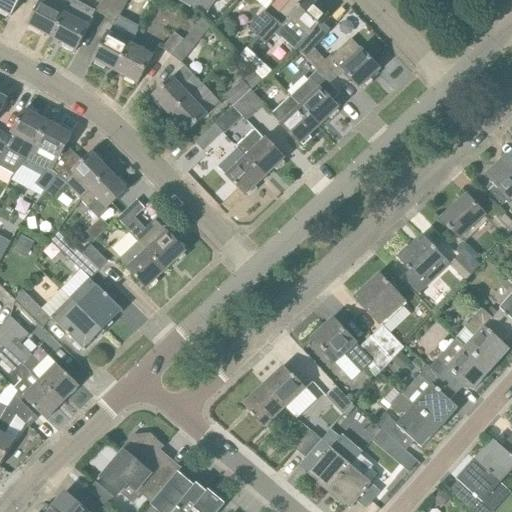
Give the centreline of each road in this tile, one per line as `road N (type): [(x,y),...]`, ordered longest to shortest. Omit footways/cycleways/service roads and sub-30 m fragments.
road 1 (residential): [(188,425),(511,100)]
road 2 (residential): [(252,274),(181,194),(74,101),(0,52)]
road 3 (tertiary): [(252,274),(442,81)]
road 4 (tertiary): [(16,511),(143,385)]
road 5 (residential): [(404,511),(511,389)]
road 6 (tertiary): [(143,385),(252,274)]
road 7 (residential): [(290,511),(188,425)]
